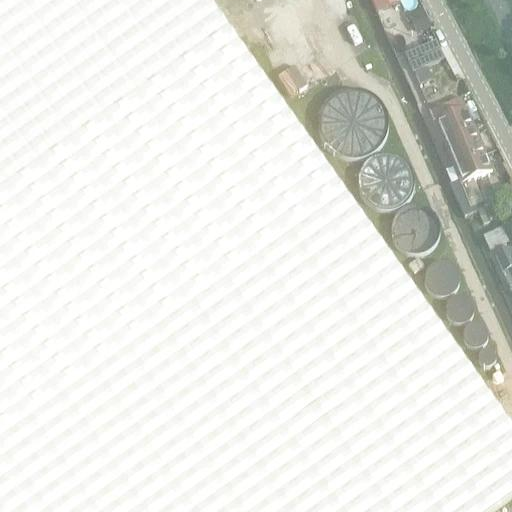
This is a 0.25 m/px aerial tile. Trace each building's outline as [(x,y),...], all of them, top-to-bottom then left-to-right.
[(0,0),(0,511),(495,511),(511,500),(511,432),(204,0),(0,0)] [(369,0),(376,15),(400,5),(397,0),(369,0)] [(422,11),(407,18),(416,37),(431,31),(422,11)] [(436,43),(404,57),(413,75),(444,61),(436,43)] [(427,69),(414,75),(419,87),(432,82),(427,69)] [(319,134),(366,152),(382,107),(336,90),(319,134)] [(430,116),(441,142),(472,129),(461,103),(430,116)] [(441,142),(453,170),(484,157),(472,129),(441,142)] [(361,183),(382,206),(410,180),(390,157),(361,183)] [(491,174),(484,157),(453,170),(470,211),(481,206),(471,183),(491,174)] [(500,204),(500,205),(511,199),(511,187),(496,194),(500,204)] [(496,226),(507,221),(500,204),(478,213),(484,228),(495,224),(496,226)] [(389,229),(407,252),(437,229),(419,206),(389,229)] [(491,254),(509,245),(502,230),(484,238),(491,254)] [(494,258),(510,292),(511,291),(511,261),(507,251),(494,258)] [(444,263),(424,279),(441,301),(461,284),(444,263)]
